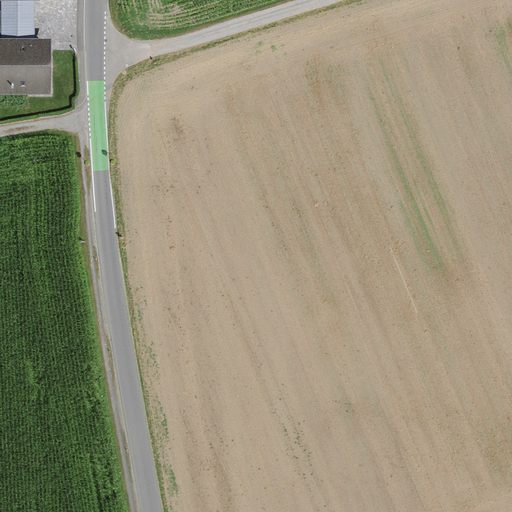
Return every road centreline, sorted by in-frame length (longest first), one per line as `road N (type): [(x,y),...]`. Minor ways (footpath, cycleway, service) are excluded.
road 1 (unclassified): [(97,0),(107,249),(151,511)]
road 2 (track): [(95,53),(150,51),(324,0)]
